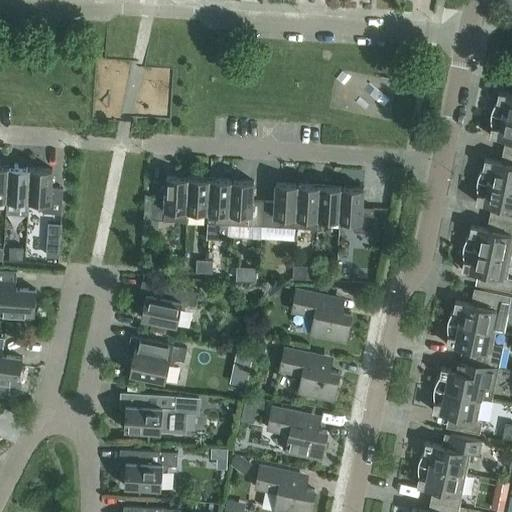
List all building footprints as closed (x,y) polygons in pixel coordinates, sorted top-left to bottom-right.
[(490,112),(511,117),(511,94),(498,91),(496,100),(494,103),(491,108),(490,112)] [(511,117),(490,112),(489,117),(490,121),(490,126),(489,135),(511,139),(508,151),(511,151),(511,117)] [(511,151),(508,151),(506,163),(484,158),(482,167),(480,170),(477,175),(476,179),(511,186),(511,151)] [(28,201),(30,167),(8,166),(6,200),(28,201)] [(30,167),(28,201),(37,201),(42,212),(61,213),(62,188),(51,187),(52,169),(30,167)] [(185,221),(186,210),(188,177),(165,176),(164,194),(153,194),(151,219),(185,221)] [(188,177),(186,210),(207,212),(209,178),(188,177)] [(229,213),(231,179),(209,178),(207,212),(207,222),(228,223),(229,213)] [(253,181),(231,179),(229,213),(228,223),(261,225),(263,200),(252,200),(253,181)] [(494,218),(511,221),(511,186),(476,179),(476,183),(476,188),(477,193),(475,202),(497,206),(494,218)] [(274,201),(263,200),(261,225),(295,227),(297,184),(275,182),(274,201)] [(317,218),(319,185),(297,184),(295,227),(316,229),(317,218)] [(319,185),(317,218),(339,220),(341,186),(319,185)] [(341,186),(339,220),(348,220),(353,231),(372,232),(373,207),(361,206),(363,187),(341,186)] [(470,225),(468,234),(465,238),(464,241),(462,246),(510,256),(511,248),(511,221),(494,218),(492,229),(470,225)] [(45,256),(58,257),(59,240),(46,240),(45,256)] [(23,247),(9,246),(8,259),(22,260),(23,247)] [(462,255),(463,259),(461,269),(483,273),(480,285),(511,291),(511,288),(511,278),(506,277),(510,256),(462,246),(462,250),(462,255)] [(204,271),(204,260),(195,260),(195,271),(204,271)] [(212,261),(204,260),(204,271),(211,272),(212,261)] [(313,279),(314,267),(291,265),(291,278),(313,279)] [(236,266),(235,280),(256,280),(256,267),(236,266)] [(321,279),(322,267),(314,267),(313,279),(321,279)] [(0,313),(34,316),(35,289),(15,288),(16,271),(0,269),(0,313)] [(195,305),(198,291),(142,279),(139,293),(145,294),(140,317),(176,325),(180,308),(188,303),(195,305)] [(280,286),(268,285),(266,297),(273,299),(279,295),(280,294),(280,286)] [(341,311),(344,298),(296,288),(291,310),(314,315),(310,333),(345,340),(351,313),(341,311)] [(448,316),(447,321),(495,331),(503,333),(510,295),(479,289),(476,304),(454,300),(452,309),(450,312),(448,316)] [(488,364),(495,331),(447,321),(446,325),(446,329),(447,334),(445,344),(467,348),(465,360),(488,364)] [(183,361),(186,347),(130,335),(127,349),(133,350),(129,373),(165,381),(168,364),(176,359),(183,361)] [(0,393),(6,394),(8,382),(18,384),(22,358),(2,355),(4,338),(0,336),(0,393)] [(266,343),(256,341),(254,352),(264,354),(266,343)] [(333,399),(338,372),(330,370),(333,357),(284,347),(279,369),(301,374),(298,392),(333,399)] [(252,354),(240,352),(238,364),(250,366),(252,354)] [(434,383),(433,388),(481,398),(483,386),(493,388),(498,366),(488,364),(465,360),(455,357),(452,369),(441,366),(439,376),(436,379),(434,383)] [(477,419),(481,398),(433,388),(432,391),(432,396),(433,401),(432,410),(453,415),(451,427),(479,433),(482,420),(477,419)] [(199,397),(119,391),(119,405),(125,406),(123,429),(183,433),(184,412),(198,413),(199,397)] [(245,396),(243,404),(256,407),(263,409),(265,400),(245,396)] [(321,458),(326,431),(316,429),(319,416),(271,406),(267,428),(289,433),(285,450),(321,458)] [(419,458),(417,463),(465,473),(470,452),(478,453),(480,440),(449,434),(447,446),(425,442),(423,451),(421,454),(419,458)] [(210,458),(216,458),(226,458),(227,448),(211,447),(210,458)] [(176,466),(177,452),(119,448),(119,462),(125,462),(124,486),(160,488),(161,471),(168,465),(176,466)] [(237,453),(229,463),(243,474),(251,463),(237,453)] [(417,467),(417,472),(418,476),(416,485),(438,490),(435,501),(458,506),(465,473),(417,463),(417,467)] [(287,511),(309,511),(314,489),(305,487),(307,474),(259,464),(254,487),(277,491),(273,509),(287,511)] [(502,511),(508,482),(496,479),(490,509),(502,511)] [(234,511),(236,501),(226,499),(224,509),(234,511)] [(435,501),(433,511),(428,511),(411,508),(410,511),(457,511),(458,506),(435,501)]
